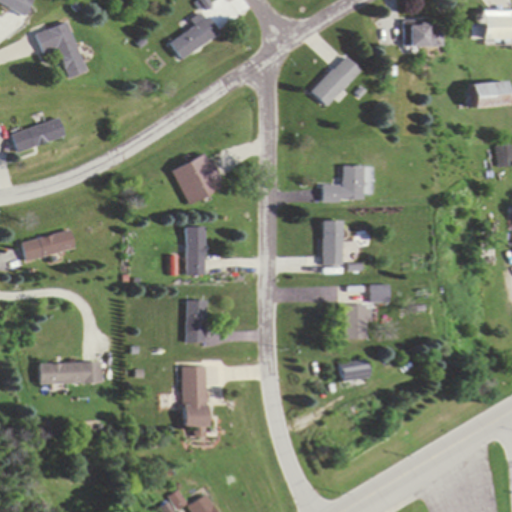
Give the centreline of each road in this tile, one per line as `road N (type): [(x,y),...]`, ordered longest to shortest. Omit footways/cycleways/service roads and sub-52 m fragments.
road 1 (residential): [(311,511),(285,446),(275,388),(266,274),(266,78),(275,39),(252,0)]
road 2 (residential): [(0,199),(96,170),(361,0)]
road 3 (primary): [(346,511),(511,411)]
